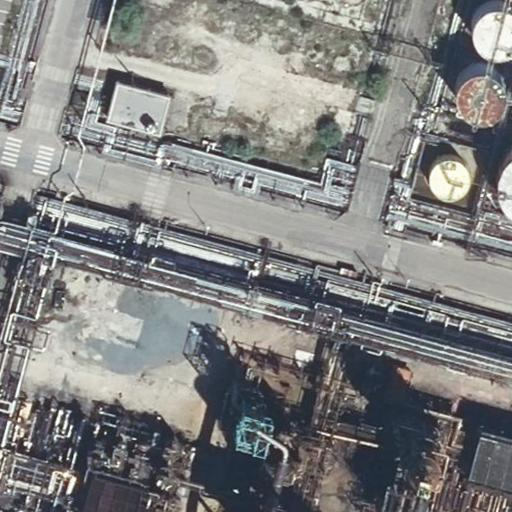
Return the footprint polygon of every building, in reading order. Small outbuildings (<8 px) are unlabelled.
[(511,6),(510,4),(505,1),(503,0),(484,0),(483,1),(478,4),(475,9),(472,14),(471,19),(471,26),(473,31),(476,36),(480,40),(486,43),(491,44),(497,44),(503,43),(508,40),(511,36),(511,6)] [(500,91),(501,85),(500,79),(497,74),(494,69),(489,66),(484,64),(478,63),(472,63),(467,65),(462,69),(458,74),(456,78),(454,85),(455,90),(456,96),(460,101),(464,105),(469,108),(474,109),(480,109),(486,108),(491,105),(495,101),(499,96),(500,91)] [(165,93),(115,80),(105,117),(156,130),(165,93)] [(511,142),(508,145),(504,148),(501,152),(499,156),(497,161),(495,165),(494,170),(494,174),(494,179),(495,185),(496,189),(498,194),(501,198),(504,202),(508,205),(511,208),(511,142)] [(465,176),(466,171),(465,166),(463,162),(460,158),(456,155),(451,153),(446,153),(442,153),(437,155),(433,158),(430,162),(428,167),(427,171),(427,176),(428,181),(431,185),(435,188),(439,191),(444,192),(449,192),(453,191),(458,188),(461,185),(464,181),(465,176)] [(411,363),(391,358),(382,393),(402,398),(411,363)]
